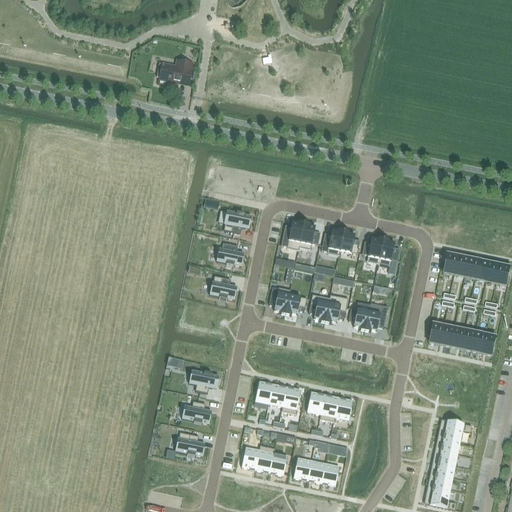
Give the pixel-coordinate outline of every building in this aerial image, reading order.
[(162,66),(159,82),(179,86),(179,84),(188,86),(190,79),(192,66),(182,64),(179,64),(178,69),(162,66)] [(349,212),(349,201),(326,200),(326,212),(349,212)] [(220,212),(218,225),(223,226),(224,226),(223,232),(240,236),(241,230),(244,230),(245,229),(249,229),(251,218),(243,217),(244,216),(236,214),(236,215),(226,213),(220,212)] [(285,227),(280,248),(286,249),(286,250),(298,252),(303,224),(303,225),(297,224),(297,225),(291,224),(291,229),(285,227)] [(303,224),(298,252),(299,249),(310,252),(311,246),(317,247),(320,235),(314,233),(315,229),(309,228),(309,226),(304,225),(304,224),(303,224)] [(324,236),(321,253),(327,254),(327,255),(338,257),(343,233),(337,232),(337,233),(331,232),(330,237),(324,236)] [(343,233),(338,257),(339,257),(340,253),(357,256),(359,243),(353,242),(354,237),(349,236),(349,234),(343,233)] [(364,244),(361,256),(367,257),(366,263),(378,265),(383,241),(377,240),(377,241),(371,240),(370,245),(364,244)] [(383,241),(378,265),(389,268),(391,262),(397,263),(399,251),(393,250),(394,245),(388,244),(389,242),(383,241)] [(216,263),(226,265),(225,267),(233,268),(233,267),(241,269),(243,258),(239,257),(240,255),(236,254),(237,248),(222,245),(221,251),(218,251),(218,252),(219,252),(217,263),(216,263)] [(446,256),(442,275),(453,277),(457,258),(446,256)] [(457,258),(453,277),(464,279),(468,260),(457,258)] [(294,264),(275,260),(274,266),(292,270),(294,264)] [(468,260),(464,279),(475,281),(478,262),(468,260)] [(478,262),(475,281),(485,283),(489,264),(478,262)] [(489,264),(485,283),(496,285),(500,267),(489,264)] [(313,269),(295,265),(293,271),(312,274),(313,269)] [(323,269),(315,267),(313,274),(321,276),(323,269)] [(500,267),(496,285),(507,288),(511,269),(500,267)] [(200,270),(189,268),(187,274),(199,277),(200,270)] [(293,271),(287,270),(284,284),(290,285),(292,276),(293,271)] [(209,296),(209,297),(219,299),(219,300),(226,302),(226,300),(234,302),(236,291),(232,290),(233,288),(229,288),(230,282),(214,278),(213,284),(211,284),(211,285),(212,285),(210,296),(209,296)] [(272,290),(268,307),(274,308),(273,313),(279,314),(279,315),(285,316),(289,297),(290,292),(278,290),(278,291),(272,290)] [(289,297),(285,316),(291,318),(291,316),(297,318),(298,313),(304,314),(306,301),(289,297)] [(312,297),(308,315),(314,316),(313,321),(319,322),(318,323),(324,324),(329,300),(312,297)] [(329,300),(324,324),(330,326),(331,325),(336,326),(337,321),(343,322),(348,301),(330,297),(329,300)] [(182,315),(206,317),(207,307),(183,305),(182,315)] [(350,311),(348,323),(354,324),(353,329),(358,330),(358,331),(364,333),(368,313),(369,307),(357,305),(356,312),(350,311)] [(368,313),(364,333),(370,334),(370,333),(376,334),(377,329),(383,330),(387,310),(381,309),(369,306),(369,307),(368,313)] [(246,321),(282,327),(284,317),(248,311),(246,321)] [(215,312),(214,321),(239,324),(240,314),(215,312)] [(204,329),(205,319),(181,316),(180,326),(204,329)] [(212,331),(236,337),(238,329),(214,323),(212,331)] [(432,325),(428,344),(439,347),(443,328),(432,325)] [(246,326),(245,334),(281,338),(282,331),(246,326)] [(443,328),(439,347),(450,349),(454,330),(443,328)] [(179,329),(178,339),(201,340),(202,330),(179,329)] [(454,330),(450,349),(460,351),(464,332),(454,330)] [(464,332),(460,351),(471,353),(475,334),(464,332)] [(475,334),(471,353),(482,355),(485,336),(475,334)] [(279,347),(268,344),(269,341),(244,335),(242,343),(278,352),(279,347)] [(485,336),(482,355),(493,358),(496,339),(485,336)] [(222,345),(222,346),(234,348),(235,339),(211,337),(211,344),(222,345)] [(177,342),(176,350),(198,352),(198,344),(177,342)] [(208,355),(231,361),(233,352),(210,346),(208,355)] [(274,363),(276,354),(241,346),(239,355),(274,363)] [(174,351),(172,361),(196,365),(197,356),(174,351)] [(228,373),(231,364),(208,357),(205,366),(228,373)] [(181,370),(183,363),(176,361),(174,368),(181,370)] [(239,361),(237,368),(273,374),(274,367),(239,361)] [(188,385),(188,386),(196,387),(195,393),(207,396),(208,390),(212,390),(212,388),(216,389),(218,378),(211,377),(211,376),(204,374),(203,375),(191,373),(191,374),(192,374),(190,385),(188,385)] [(232,391),(250,395),(252,386),(234,382),(232,391)] [(255,404),(254,408),(267,411),(268,406),(272,387),(271,387),(272,386),(267,385),(266,386),(258,384),(254,403),(255,404)] [(167,386),(165,395),(189,401),(191,392),(167,386)] [(272,387),(268,406),(282,409),(281,414),(286,390),(285,389),(285,388),(280,387),(280,388),(272,387)] [(286,390),(281,414),(295,417),(300,392),(292,391),(292,390),(287,389),(287,390),(286,390)] [(310,394),(306,414),(320,417),(324,397),(310,394)] [(222,408),(224,401),(200,395),(198,402),(222,408)] [(320,417),(319,422),(334,425),(335,420),(338,400),(324,397),(320,417)] [(338,400),(335,420),(348,423),(352,403),(338,400)] [(181,420),(181,421),(193,423),(193,425),(201,426),(201,425),(208,426),(211,415),(207,415),(207,413),(204,412),(205,406),(192,403),(191,409),(184,408),(184,409),(185,409),(182,420),(181,420)] [(439,427),(424,501),(427,502),(426,507),(452,511),(454,511),(455,505),(447,504),(462,433),(470,435),(471,428),(443,422),(442,427),(439,427)] [(175,452),(174,453),(187,456),(186,457),(194,459),(194,457),(202,459),(204,448),(200,447),(201,445),(197,445),(198,438),(179,434),(178,441),(177,440),(177,441),(178,441),(176,452),(175,452)] [(274,440),(273,443),(283,445),(284,437),(275,435),(274,440)] [(314,448),(314,450),(319,451),(318,453),(320,454),(327,455),(329,446),(322,445),(315,443),(314,448)] [(347,450),(338,448),(329,446),(327,455),(345,459),(347,450)] [(259,453),(255,472),(263,474),(262,475),(267,476),(268,475),(269,475),(273,456),(274,451),(260,448),(259,453)] [(245,450),(241,469),(249,471),(249,472),(254,473),(254,472),(255,472),(259,453),(245,450)] [(273,456),(269,475),(270,475),(270,476),(275,477),(275,476),(283,478),(287,458),(273,456)] [(178,462),(153,458),(152,467),(176,471),(178,462)] [(297,460),(293,480),(301,482),(306,483),(307,483),(311,463),(297,460)] [(311,463),(307,483),(308,483),(308,484),(313,485),(313,484),(321,486),(325,466),(311,463)] [(184,474),(207,477),(208,469),(185,466),(184,474)] [(325,466),(321,486),(322,486),(322,487),(327,488),(327,487),(335,489),(339,469),(325,466)] [(164,481),(174,484),(175,476),(166,474),(164,481)] [(182,486),(206,489),(207,479),(184,477),(182,486)] [(242,487),(242,483),(216,478),(214,486),(250,492),(250,488),(242,487)]
